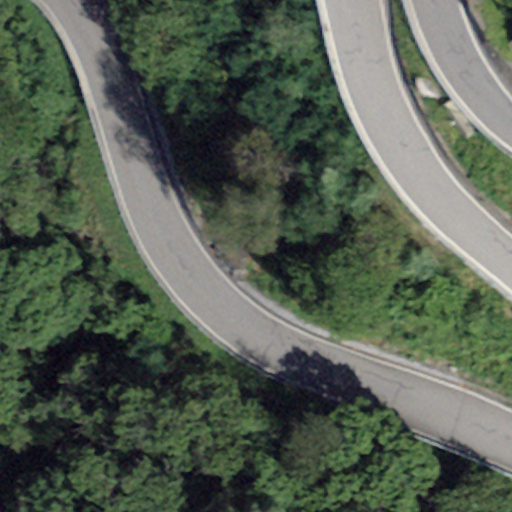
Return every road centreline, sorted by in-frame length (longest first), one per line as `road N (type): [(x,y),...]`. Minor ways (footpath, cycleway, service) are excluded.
road 1 (tertiary): [(69,0),(94,40),(147,205),(197,284),(232,319),(272,342),(511,444)]
road 2 (tertiary): [(511,267),(414,173),(385,116),(346,0)]
road 3 (tertiary): [(437,0),(474,81),(511,121)]
